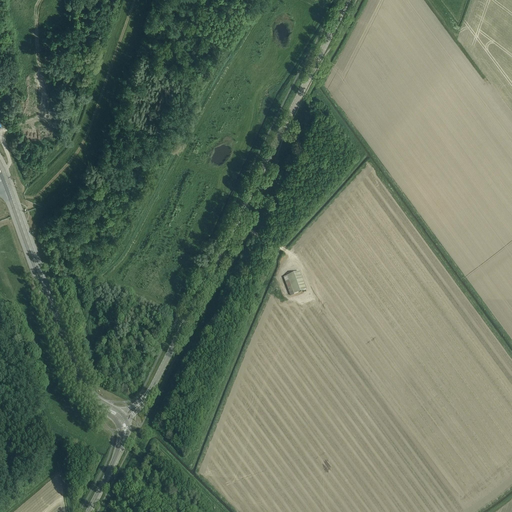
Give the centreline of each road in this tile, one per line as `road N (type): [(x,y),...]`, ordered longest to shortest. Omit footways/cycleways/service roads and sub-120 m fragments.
road 1 (tertiary): [(141,401),(347,0)]
road 2 (unclassified): [(92,398),(76,377),(6,184)]
